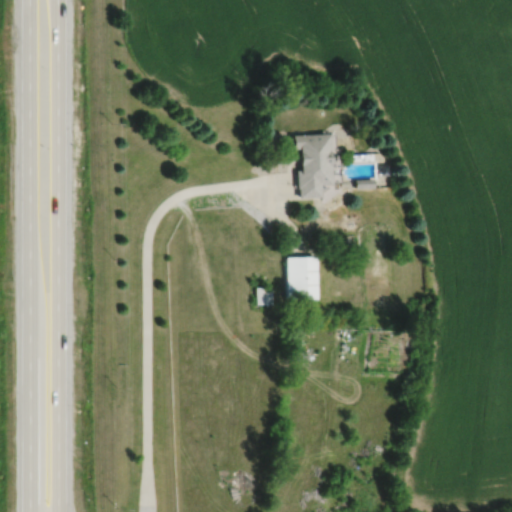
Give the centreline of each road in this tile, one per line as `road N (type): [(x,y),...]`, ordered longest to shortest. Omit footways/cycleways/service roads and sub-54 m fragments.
road 1 (trunk): [(29,0),(30,511)]
road 2 (trunk): [(57,511),(57,0)]
